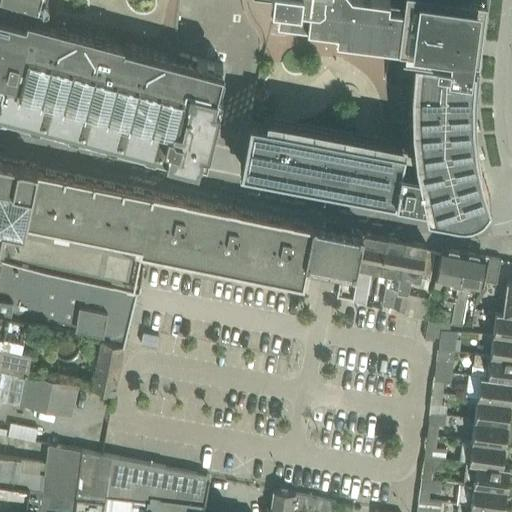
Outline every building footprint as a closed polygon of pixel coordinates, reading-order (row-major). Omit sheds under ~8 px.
[(0,0),(0,7),(103,33),(112,1),(178,20),(180,5),(180,0),(0,0)] [(434,196),(479,205),(490,193),(482,166),(482,165),(476,139),(473,112),(473,84),(475,56),(474,56),(470,55),(472,44),(468,43),(468,37),(477,38),(480,15),(482,0),(403,0),(399,31),(274,15),(254,93),(250,113),(249,118),(242,156),(241,163),(395,192),(396,189),(408,191),(425,195),(434,196)] [(286,0),(290,1),(290,6),(325,10),(326,5),(337,7),(336,14),(349,16),(348,21),(384,26),(385,21),(398,23),(400,0),(286,0)] [(112,1),(103,33),(0,7),(0,70),(181,119),(197,57),(179,52),(178,20),(112,1)] [(181,119),(0,70),(0,108),(183,157),(184,156),(198,160),(200,152),(202,152),(204,142),(208,143),(223,88),(219,87),(225,63),(213,60),(213,57),(209,56),(208,59),(197,57),(181,119)] [(143,248),(155,190),(37,166),(38,163),(19,159),(19,160),(0,156),(0,256),(37,266),(70,273),(114,284),(135,288),(143,248)] [(155,190),(143,248),(195,258),(207,200),(198,198),(198,196),(188,194),(188,196),(186,196),(175,193),(175,194),(173,193),(173,191),(163,189),(163,191),(155,190)] [(207,200),(195,258),(244,268),(248,269),(260,211),(251,209),(252,207),(242,205),(241,207),(239,207),(239,206),(228,204),(228,205),(226,204),(227,202),(217,200),(216,202),(207,200)] [(260,211),(248,269),(303,280),(307,261),(316,220),(314,220),(314,222),(305,220),(305,218),(295,216),(295,218),(293,218),(293,217),(282,215),(282,216),(279,215),(280,213),(270,211),(269,213),(260,211)] [(363,230),(340,225),(316,220),(307,261),(332,266),(355,271),(355,270),(356,270),(364,231),(363,231),(363,230)] [(380,269),(387,235),(365,231),(356,277),(357,277),(356,282),(367,284),(371,267),(380,269)] [(398,286),(407,239),(387,235),(380,269),(389,270),(384,293),(395,296),(397,286),(398,286)] [(430,279),(435,250),(426,249),(427,243),(407,239),(398,286),(397,286),(395,296),(394,305),(405,307),(411,275),(430,279)] [(441,252),(436,278),(447,280),(444,296),(445,296),(444,303),(454,305),(464,250),(442,246),(441,252)] [(454,305),(452,320),(462,322),(469,284),(480,286),(486,254),(464,250),(454,305)] [(497,282),(501,257),(490,255),(485,280),(497,282)] [(0,307),(26,313),(37,266),(0,256),(0,307)] [(81,325),(82,326),(103,330),(114,284),(70,273),(59,320),(81,325)] [(511,279),(507,278),(503,310),(511,311),(511,279)] [(364,301),(366,287),(356,285),(353,298),(364,301)] [(511,335),(511,311),(503,310),(496,309),(493,333),(511,335)] [(8,312),(0,310),(0,333),(4,334),(7,322),(8,312)] [(25,316),(8,312),(7,322),(4,334),(0,333),(0,363),(3,364),(28,370),(28,369),(33,349),(23,346),(25,337),(20,335),(25,316)] [(451,321),(440,319),(428,317),(425,336),(435,338),(435,335),(439,336),(440,330),(450,330),(451,321)] [(439,336),(438,347),(456,349),(460,349),(461,338),(450,336),(450,330),(440,330),(439,336)] [(511,356),(511,335),(493,333),(491,354),(511,356)] [(115,392),(124,344),(102,339),(92,387),(115,392)] [(511,356),(491,354),(476,351),(474,363),(489,365),(488,374),(488,375),(511,378),(511,356)] [(437,358),(435,368),(453,370),(454,360),(437,358)] [(73,414),(81,382),(28,369),(28,370),(20,402),(73,414)] [(511,400),(511,378),(488,375),(488,374),(481,373),(478,396),(511,400)] [(434,378),(433,390),(442,392),(444,379),(434,378)] [(433,390),(430,411),(447,414),(449,403),(441,403),(442,392),(433,390)] [(511,422),(511,400),(478,396),(475,417),(511,422)] [(511,443),(511,422),(475,417),(473,439),(506,443),(511,443)] [(429,421),(427,433),(437,434),(438,422),(429,421)] [(427,433),(426,444),(435,445),(437,434),(427,433)] [(503,464),(506,443),(473,439),(464,438),(460,460),(468,461),(468,459),(503,464)] [(202,511),(209,478),(210,474),(210,473),(166,465),(166,464),(103,451),(83,447),(49,441),(47,459),(46,459),(45,471),(45,473),(43,487),(41,503),(41,509),(40,511),(106,511),(109,492),(148,497),(146,511),(150,511),(155,511),(202,511)] [(22,456),(0,453),(0,481),(43,487),(45,473),(45,471),(46,459),(22,456)] [(510,465),(503,464),(468,459),(468,461),(470,461),(467,481),(507,487),(510,465)] [(423,464),(422,476),(432,477),(433,466),(423,464)] [(41,503),(43,487),(0,481),(0,510),(15,511),(40,511),(41,509),(41,503)] [(504,509),(507,487),(467,481),(467,482),(460,481),(457,501),(460,502),(459,503),(504,509)] [(292,511),(296,491),(296,490),(274,487),(271,507),(270,511),(292,511)] [(420,487),(419,497),(429,499),(430,489),(420,487)] [(335,511),(337,500),(296,491),(292,511),(335,511)] [(459,503),(458,511),(503,511),(504,509),(459,503)]
